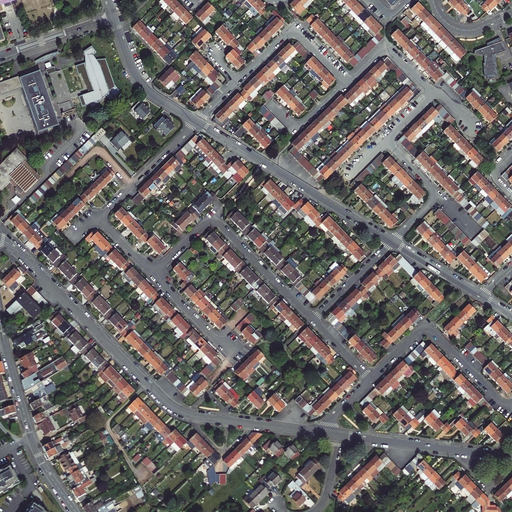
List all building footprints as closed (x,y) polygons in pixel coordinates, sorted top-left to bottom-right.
[(175,0),(174,0),(163,0),(160,3),(163,5),(161,7),(164,11),(165,10),(175,0)] [(182,7),(175,0),(165,10),(172,16),(182,7)] [(251,10),(260,1),(258,0),(248,0),(245,4),(251,10)] [(297,13),(304,6),(297,0),(296,0),(291,6),(297,13)] [(309,0),(297,0),(304,6),(306,9),(312,3),(310,0),(309,0)] [(352,11),(359,5),(353,0),(350,0),(346,5),(352,11)] [(448,2),(454,8),(461,2),(458,0),(448,0),(450,1),(448,2)] [(491,0),(483,0),(479,5),(487,12),(489,10),(491,11),(497,5),(491,0)] [(264,9),(266,7),(260,1),(251,10),(250,11),(256,17),(259,14),(262,17),(267,12),(264,9)] [(464,16),(470,11),(461,2),(454,8),(460,15),(462,13),(464,16)] [(418,16),(424,10),(418,3),(411,9),(418,16)] [(209,17),(216,11),(209,4),(203,10),(209,17)] [(346,5),(343,7),(350,14),(352,11),(346,5)] [(356,20),(365,11),(359,5),(352,11),(350,14),(356,20)] [(300,16),(306,9),(304,6),(297,13),(300,16)] [(187,13),(182,7),(172,16),(177,22),(181,19),(187,13)] [(203,10),(196,16),(203,23),(209,17),(203,10)] [(418,16),(424,22),(430,16),(424,10),(418,16)] [(285,22),(274,11),(272,13),(276,17),(269,23),(271,25),(278,32),(284,26),(283,24),(285,22)] [(371,17),(365,11),(356,20),(362,26),(364,24),(371,17)] [(187,26),(187,25),(194,19),(187,13),(181,19),(187,26)] [(426,32),(436,22),(430,16),(424,22),(420,26),(426,32)] [(206,26),(212,19),(209,17),(203,23),(206,26)] [(376,23),(371,17),(364,24),(370,30),(376,23)] [(317,21),(315,18),(310,23),(312,26),(310,27),(317,34),(324,27),(317,20),(317,21)] [(442,28),(436,22),(426,32),(432,38),(442,28)] [(140,23),(133,30),(139,36),(146,29),(140,23)] [(379,33),(383,29),(376,23),(370,30),(376,36),(377,35),(379,33)] [(225,24),(216,33),(222,40),(229,33),(232,30),(225,24)] [(278,32),(271,25),(265,31),(272,38),(278,32)] [(326,25),(324,27),(317,34),(323,40),(330,33),(326,28),(328,26),(326,25)] [(146,29),(139,36),(145,42),(153,35),(155,33),(149,27),(146,29)] [(212,38),(203,28),(196,34),(205,44),(212,38)] [(448,34),(442,28),(432,38),(438,44),(448,34)] [(263,29),(257,35),(259,37),(266,44),(272,38),(265,31),(263,29)] [(376,36),(370,30),(368,32),(374,38),(375,38),(376,36)] [(338,37),(332,31),(330,33),(336,39),(338,37)] [(403,37),(397,31),(391,37),(396,43),(403,37)] [(237,42),(229,33),(222,40),(229,46),(230,45),(232,47),(237,42)] [(336,39),(330,33),(323,40),(329,46),(336,39)] [(205,44),(196,34),(190,40),(199,50),(205,44)] [(454,41),(448,34),(438,44),(444,50),(454,41)] [(153,35),(145,42),(151,48),(158,41),(153,35)] [(396,43),(402,49),(410,40),(405,35),(403,37),(396,43)] [(338,37),(336,39),(342,45),(345,43),(339,36),(338,37)] [(266,44),(259,37),(253,44),(250,46),(255,52),(258,49),(259,50),(266,44)] [(161,39),(158,41),(151,48),(157,54),(167,44),(161,39)] [(342,45),(336,39),(329,46),(335,52),(342,45)] [(502,43),(501,43),(499,39),(487,45),(487,48),(474,52),(474,55),(479,56),(486,57),(486,59),(484,59),(484,65),(483,65),(484,70),(484,78),(487,78),(487,80),(495,80),(495,78),(497,78),(496,65),(495,65),(494,56),(498,55),(507,52),(502,43)] [(408,54),(416,46),(410,40),(402,49),(408,54)] [(444,50),(450,56),(460,47),(454,41),(444,50)] [(348,51),(351,49),(345,43),(342,45),(348,51)] [(163,60),(173,51),(167,44),(157,54),(163,60)] [(284,51),(290,57),(293,60),(299,54),(298,53),(296,50),(293,48),(290,45),(284,51)] [(348,51),(342,45),(335,52),(341,58),(348,51)] [(114,85),(105,59),(96,60),(92,55),(96,53),(91,46),(82,53),(84,56),(85,63),(75,66),(78,75),(81,74),(88,93),(78,97),(82,107),(89,105),(92,108),(103,98),(106,96),(111,101),(120,92),(114,85)] [(408,54),(413,60),(422,52),(416,46),(408,54)] [(456,62),(459,62),(460,60),(467,53),(460,47),(450,56),(450,57),(456,62)] [(170,67),(179,57),(173,51),(163,60),(170,67)] [(227,58),(233,64),(239,57),(233,51),(227,58)] [(290,57),(284,51),(278,56),(284,63),(290,57)] [(355,57),(348,51),(341,58),(347,64),(349,63),(352,60),(355,57)] [(190,59),(193,61),(191,64),(194,67),(203,59),(197,52),(190,59)] [(419,66),(428,58),(422,52),(413,60),(419,66)] [(278,56),(273,62),(279,68),(284,63),(278,56)] [(246,64),(239,57),(233,64),(239,70),(246,64)] [(290,57),(284,63),(287,65),(293,60),(290,57)] [(313,58),(308,63),(304,66),(310,72),(319,63),(313,58)] [(425,71),(433,63),(428,58),(419,66),(425,71)] [(200,74),(210,65),(203,59),(194,67),(200,74)] [(267,68),(273,74),(279,68),(273,62),(267,68)] [(382,63),(381,62),(375,68),(381,74),(387,68),(385,66),(382,63)] [(310,72),(315,78),(318,76),(324,69),(319,63),(310,72)] [(430,77),(439,69),(433,63),(425,71),(430,77)] [(206,80),(215,71),(210,65),(200,74),(206,80)] [(276,76),(273,74),(267,68),(261,73),(267,79),(269,81),(271,82),(276,77),(276,76)] [(282,70),(279,68),(273,74),(276,76),(282,70)] [(375,68),(368,74),(375,81),(381,74),(375,68)] [(387,68),(381,74),(384,77),(390,71),(387,68)] [(181,78),(172,69),(166,75),(172,81),(174,84),(181,78)] [(330,75),(324,69),(318,76),(324,82),(330,75)] [(441,78),(445,75),(439,69),(430,77),(437,83),(441,78)] [(54,116),(38,70),(29,73),(28,71),(0,81),(0,93),(19,87),(36,136),(47,132),(46,128),(57,124),(54,116)] [(219,80),(222,78),(215,71),(206,80),(213,87),(213,86),(216,83),(219,80)] [(262,85),(267,79),(261,73),(255,79),(262,85)] [(375,81),(368,74),(362,80),(371,89),(377,83),(375,81)] [(377,83),(384,77),(381,74),(375,81),(377,83)] [(159,81),(166,88),(172,81),(166,75),(159,81)] [(336,81),(330,75),(324,82),(329,87),(336,81)] [(318,76),(315,78),(321,84),(324,82),(318,76)] [(256,91),(262,85),(255,79),(250,85),(256,91)] [(371,89),(362,80),(356,86),(365,95),(371,89)] [(168,90),(174,84),(172,81),(166,88),(168,90)] [(244,90),(245,91),(242,94),(250,101),(251,103),(259,94),(258,93),(256,91),(250,85),(244,90)] [(285,85),(279,91),(277,93),(282,99),(291,91),(285,85)] [(350,92),(359,101),(365,95),(356,86),(350,92)] [(399,92),(400,94),(407,88),(405,86),(399,92)] [(210,97),(206,93),(201,88),(196,94),(204,103),(210,97)] [(407,89),(407,88),(400,94),(407,101),(413,95),(412,94),(410,91),(407,89)] [(268,92),(265,94),(270,99),(273,97),(275,94),(271,90),(268,92)] [(288,105),(297,96),(291,91),(282,99),(288,105)] [(466,99),(472,105),(481,97),(475,91),(469,96),(466,99)] [(350,92),(343,99),(348,103),(352,108),(359,101),(350,92)] [(401,107),(407,101),(400,94),(399,92),(392,98),(394,100),(401,107)] [(199,109),(204,103),(196,94),(190,100),(199,109)] [(233,101),(239,107),(242,110),(250,101),(242,94),(240,96),(239,95),(233,101)] [(270,99),(265,94),(262,97),(268,102),(270,99)] [(288,105),(294,111),(302,103),(303,102),(297,96),(288,105)] [(343,99),(341,96),(335,102),(342,109),(348,103),(343,99)] [(478,112),(487,103),(481,97),(472,105),(478,112)] [(388,106),(395,113),(401,107),(394,100),(388,106)] [(142,120),(150,112),(140,101),(131,109),(142,120)] [(233,113),(239,107),(233,101),(227,106),(233,113)] [(335,115),(342,109),(335,102),(329,109),(335,115)] [(308,108),(302,103),(294,111),(299,117),(308,108)] [(478,112),(484,118),(491,111),(493,109),(487,103),(478,112)] [(233,113),(227,106),(222,112),(230,121),(236,115),(233,113)] [(382,113),(388,119),(395,113),(388,106),(382,113)] [(434,110),(432,108),(426,113),(432,120),(438,114),(437,113),(434,110)] [(511,113),(507,108),(502,113),(505,116),(508,114),(509,115),(511,113)] [(323,115),(329,121),(335,115),(329,109),(323,115)] [(484,118),(490,125),(491,123),(497,118),(491,111),(484,118)] [(222,128),(230,121),(222,112),(216,118),(217,118),(213,123),(222,128)] [(376,118),(382,125),(388,119),(382,113),(376,118)] [(427,125),(432,120),(426,113),(420,119),(427,125)] [(316,121),(323,128),(329,121),(323,115),(316,121)] [(382,125),(376,118),(374,117),(374,116),(367,123),(375,131),(376,132),(382,125)] [(166,136),(174,127),(166,119),(165,121),(162,118),(153,127),(156,130),(158,128),(166,136)] [(428,127),(427,125),(420,119),(415,125),(423,133),(429,128),(428,127)] [(249,120),(243,126),(249,132),(255,126),(249,120)] [(310,127),(317,134),(323,128),(316,121),(310,127)] [(332,124),(329,121),(323,128),(325,130),(332,124)] [(367,123),(361,129),(369,137),(375,131),(367,123)] [(417,139),(423,133),(415,125),(409,130),(415,137),(417,139)] [(255,126),(249,132),(254,138),(260,131),(255,126)] [(444,131),(443,132),(449,138),(456,132),(450,126),(444,131)] [(317,134),(310,127),(304,133),(311,140),(313,142),(319,136),(317,134)] [(263,129),(260,131),(254,138),(260,144),(269,135),(263,129)] [(363,143),(369,137),(361,129),(354,135),(356,137),(363,143)] [(511,133),(508,129),(506,131),(502,134),(509,141),(511,138),(511,133)] [(96,142),(103,135),(98,130),(91,138),(96,142)] [(406,139),(408,142),(409,143),(415,137),(409,130),(403,136),(406,139)] [(461,137),(456,132),(449,138),(455,144),(461,137)] [(299,138),(305,145),(311,140),(304,133),(299,138)] [(503,147),(509,141),(502,134),(496,140),(503,147)] [(260,144),(266,150),(275,141),(269,135),(260,144)] [(117,154),(128,144),(120,136),(109,146),(117,154)] [(363,143),(356,137),(350,143),(357,149),(363,143)] [(453,146),(459,151),(467,143),(461,137),(455,144),(453,146)] [(91,147),(96,142),(91,138),(87,142),(91,147)] [(298,152),(305,145),(299,138),(292,145),(294,147),(296,150),(298,152)] [(497,153),(503,147),(496,140),(490,146),(497,153)] [(348,141),(342,147),(351,156),(357,149),(350,143),(348,141)] [(191,150),(190,151),(196,157),(206,148),(200,142),(199,143),(196,146),(194,148),(191,150)] [(464,157),(466,155),(473,149),(467,143),(459,151),(464,157)] [(299,152),(301,154),(307,148),(305,145),(298,152),(299,152)] [(344,162),(351,156),(342,147),(336,153),(344,162)] [(211,153),(206,148),(196,157),(202,163),(211,153)] [(26,162),(28,160),(17,149),(0,165),(0,190),(1,191),(10,182),(13,180),(18,185),(16,188),(15,189),(21,194),(24,191),(26,193),(38,181),(37,180),(40,176),(26,162)] [(466,155),(471,161),(478,154),(473,149),(466,155)] [(216,159),(211,153),(202,163),(207,168),(216,159)] [(329,159),(332,161),(338,168),(344,162),(336,153),(329,159)] [(429,159),(422,153),(420,155),(416,159),(422,166),(429,159)] [(469,163),(475,169),(478,167),(484,160),(478,154),(471,161),(469,163)] [(428,172),(434,165),(436,163),(438,162),(432,156),(429,159),(422,166),(428,172)] [(387,159),(384,162),(382,163),(389,170),(395,163),(389,157),(387,159)] [(216,159),(207,168),(215,177),(224,168),(221,166),(222,165),(216,159)] [(181,166),(178,163),(176,165),(171,160),(165,166),(174,175),(180,169),(179,168),(181,166)] [(338,168),(332,161),(326,167),(332,173),(338,168)] [(240,169),(235,163),(226,171),(231,177),(240,169)] [(401,170),(395,163),(389,170),(395,176),(401,170)] [(443,169),(436,163),(434,165),(440,172),(443,169)] [(319,173),(321,175),(324,178),(326,180),(332,173),(326,167),(324,164),(317,171),(319,173)] [(434,178),(440,172),(434,165),(428,172),(434,178)] [(165,166),(159,172),(167,179),(168,180),(174,175),(165,166)] [(226,171),(224,168),(215,177),(219,181),(222,178),(221,176),(226,171)] [(246,174),(240,169),(231,177),(228,181),(234,187),(246,174)] [(392,178),(399,185),(408,176),(401,170),(395,176),(392,178)] [(111,179),(110,178),(113,176),(108,171),(99,179),(105,185),(111,179)] [(154,177),(161,185),(167,179),(159,172),(154,177)] [(440,184),(446,178),(440,172),(434,178),(440,184)] [(470,179),(476,185),(482,178),(477,173),(470,179)] [(503,175),(508,180),(511,183),(511,176),(510,178),(505,173),(503,175)] [(96,176),(90,182),(93,185),(99,191),(105,185),(99,179),(96,176)] [(414,182),(408,176),(399,185),(401,187),(404,185),(407,188),(414,182)] [(452,184),(455,182),(449,176),(446,178),(440,184),(446,190),(452,184)] [(156,190),(161,185),(154,177),(148,182),(156,190)] [(478,194),(488,184),(482,178),(476,185),(474,187),(472,188),(478,194)] [(16,188),(18,185),(13,180),(10,182),(16,188)] [(156,190),(148,182),(142,189),(148,195),(150,194),(152,197),(157,192),(156,190)] [(420,188),(414,182),(407,188),(413,194),(420,188)] [(269,186),(268,187),(264,184),(259,189),(269,198),(275,192),(269,186)] [(452,197),(457,192),(459,190),(452,184),(446,190),(452,197)] [(488,184),(478,194),(483,200),(494,190),(488,184)] [(87,190),(94,197),(99,191),(93,185),(87,190)] [(353,192),(360,198),(367,192),(360,185),(358,186),(355,189),(353,192)] [(426,194),(420,188),(413,194),(411,196),(417,202),(418,203),(419,203),(420,203),(421,205),(423,203),(424,202),(424,201),(423,200),(422,198),(426,194)] [(142,189),(137,194),(137,195),(142,201),(143,201),(148,195),(142,189)] [(88,203),(94,197),(87,190),(79,199),(84,204),(87,201),(88,203)] [(499,195),(494,190),(483,200),(489,206),(493,202),(499,195)] [(275,192),(269,198),(275,205),(282,198),(275,192)] [(366,204),(373,198),(367,192),(360,198),(366,204)] [(376,195),(373,198),(366,204),(372,211),(382,201),(376,195)] [(498,207),(505,201),(499,195),(493,202),(498,207)] [(206,199),(203,196),(195,205),(201,211),(206,207),(207,208),(211,204),(208,201),(206,199)] [(140,203),(135,198),(131,201),(137,207),(141,204),(140,203)] [(273,207),(275,205),(269,198),(266,201),(273,207)] [(288,204),(282,198),(275,205),(281,211),(288,204)] [(82,206),(84,204),(79,199),(77,201),(77,200),(70,207),(76,214),(83,207),(82,206)] [(135,210),(137,207),(131,201),(129,204),(130,204),(135,210)] [(385,210),(388,207),(382,201),(372,211),(378,217),(385,210)] [(505,201),(498,207),(504,214),(510,208),(511,207),(505,201)] [(489,206),(503,220),(507,216),(504,214),(498,207),(493,202),(489,206)] [(410,209),(404,203),(402,206),(407,211),(410,209)] [(294,211),(288,204),(281,211),(287,217),(292,212),(294,214),(302,206),(301,204),(294,211)] [(201,211),(195,205),(186,213),(194,221),(198,217),(197,216),(201,211)] [(275,205),(273,207),(272,208),(278,214),(278,213),(281,211),(275,205)] [(307,208),(305,209),(302,206),(294,214),(298,217),(301,214),(306,220),(313,214),(307,208)] [(70,220),(76,214),(70,207),(63,213),(70,220)] [(122,209),(114,216),(121,223),(128,216),(122,209)] [(391,216),(385,210),(378,217),(384,223),(391,216)] [(16,211),(5,221),(13,229),(22,221),(17,215),(19,213),(16,211)] [(278,213),(285,220),(287,217),(281,211),(278,213)] [(70,220),(63,213),(57,219),(64,226),(70,220)] [(131,213),(128,216),(121,223),(127,229),(134,222),(137,219),(131,213)] [(194,221),(186,213),(177,221),(184,228),(189,224),(190,225),(194,221)] [(242,222),(234,213),(226,221),(230,225),(230,224),(235,229),(242,222)] [(304,223),(306,220),(301,214),(298,217),(304,223)] [(317,222),(319,220),(313,214),(306,220),(312,227),(315,230),(320,224),(317,222)] [(396,217),(393,214),(391,216),(384,223),(390,229),(397,222),(394,219),(396,217)] [(55,217),(49,223),(51,225),(57,219),(55,217)] [(56,234),(64,226),(57,219),(51,225),(55,230),(53,231),(54,231),(56,234)] [(310,229),(312,227),(306,220),(304,223),(310,229)] [(315,230),(318,233),(319,232),(321,229),(327,235),(334,229),(328,223),(325,220),(320,224),(315,230)] [(28,227),(22,221),(13,229),(19,236),(28,227)] [(184,228),(177,221),(168,230),(171,233),(176,238),(181,233),(180,233),(184,228)] [(430,227),(424,221),(416,230),(421,235),(430,227)] [(138,225),(134,222),(127,229),(133,235),(140,228),(143,226),(140,223),(138,225)] [(242,222),(235,229),(239,233),(239,234),(243,238),(251,231),(242,222)] [(30,226),(28,227),(19,236),(25,242),(35,232),(36,232),(30,226)] [(430,227),(421,235),(426,241),(435,232),(430,227)] [(141,239),(144,242),(149,237),(140,228),(133,235),(139,242),(141,239)] [(327,235),(321,229),(319,232),(325,238),(327,235)] [(340,235),(334,229),(327,235),(330,238),(333,241),(340,235)] [(456,238),(461,232),(459,230),(453,235),(454,236),(456,238)] [(209,237),(210,236),(206,231),(205,231),(198,238),(207,248),(214,241),(209,237)] [(253,247),(260,240),(251,231),(243,238),(248,243),(253,247)] [(34,251),(44,241),(35,232),(25,242),(34,251)] [(439,240),(440,238),(435,232),(426,241),(432,246),(439,240)] [(93,237),(91,234),(85,240),(89,243),(94,248),(101,242),(94,235),(93,237)] [(346,241),(340,235),(333,241),(339,248),(346,241)] [(160,243),(154,237),(151,239),(149,237),(144,242),(146,244),(147,243),(153,250),(160,243)] [(271,246),(262,238),(260,240),(268,249),(271,246)] [(43,258),(50,252),(45,247),(48,244),(45,240),(44,241),(34,251),(37,254),(38,254),(43,258)] [(257,252),(256,252),(260,256),(268,249),(260,240),(253,247),(257,252)] [(432,246),(437,252),(444,245),(439,240),(432,246)] [(469,240),(463,245),(466,248),(471,242),(469,240)] [(218,245),(214,241),(207,248),(215,256),(223,249),(219,245),(218,245)] [(333,241),(330,244),(337,250),(339,248),(333,241)] [(339,248),(345,254),(352,247),(346,241),(339,248)] [(101,242),(94,248),(91,251),(100,260),(104,256),(109,251),(101,242)] [(159,256),(166,250),(160,243),(153,250),(159,256)] [(437,252),(443,258),(452,249),(446,243),(444,245),(437,252)] [(509,255),(511,252),(511,246),(509,243),(502,249),(509,255)] [(265,259),(269,264),(276,257),(270,252),(273,249),(274,248),(272,245),(271,246),(268,249),(260,256),(264,260),(265,259)] [(345,254),(351,260),(358,253),(352,247),(345,254)] [(339,248),(337,250),(342,256),(345,254),(339,248)] [(226,253),(223,249),(215,256),(224,265),(230,258),(226,254),(226,253)] [(456,259),(459,256),(452,249),(443,258),(450,264),(456,259)] [(503,262),(509,255),(502,249),(496,255),(503,262)] [(105,260),(111,266),(118,260),(109,251),(104,256),(107,259),(105,260)] [(57,253),(54,256),(50,252),(43,258),(47,263),(46,264),(50,268),(61,258),(57,253)] [(462,265),(469,258),(463,252),(459,256),(456,259),(462,265)] [(358,253),(351,260),(357,266),(364,260),(358,253)] [(496,255),(494,253),(488,259),(497,268),(503,262),(496,255)] [(348,263),(351,260),(345,254),(342,256),(348,263)] [(474,259),(471,256),(469,258),(462,265),(468,271),(476,264),(472,260),(474,259)] [(276,257),(269,264),(274,268),(273,269),(277,274),(285,266),(276,257)] [(65,261),(61,258),(50,268),(54,272),(55,271),(60,276),(67,269),(62,264),(65,261)] [(235,262),(235,263),(230,258),(224,265),(232,274),(240,267),(235,262)] [(109,269),(111,266),(105,260),(103,262),(109,269)] [(127,269),(118,260),(111,266),(118,273),(119,272),(121,274),(127,269)] [(354,269),(357,266),(351,260),(348,263),(354,269)] [(397,270),(396,268),(401,263),(398,260),(392,265),(388,261),(383,266),(389,273),(391,276),(397,270)] [(474,278),(484,269),(477,262),(476,264),(468,271),(474,278)] [(283,278),(286,282),(293,275),(297,271),(289,263),(285,266),(277,274),(282,279),(283,278)] [(377,274),(375,276),(380,281),(382,279),(383,279),(389,273),(383,266),(376,273),(377,274)] [(244,271),(240,267),(232,274),(241,283),(248,276),(243,271),(244,271)] [(11,268),(5,274),(11,281),(17,275),(11,268)] [(171,274),(176,280),(183,274),(177,268),(171,274)] [(67,285),(75,278),(67,269),(60,276),(64,280),(63,281),(67,285)] [(128,284),(135,277),(127,269),(121,274),(117,278),(125,287),(128,284)] [(480,284),(490,274),(484,269),(474,278),(480,284)] [(341,270),(339,272),(344,278),(347,275),(341,270)] [(343,281),(342,280),(344,278),(339,272),(336,274),(333,277),(330,274),(327,277),(328,278),(330,281),(337,287),(343,281)] [(0,281),(5,287),(11,281),(5,274),(0,278),(0,281)] [(181,293),(186,287),(191,283),(183,274),(176,280),(182,286),(178,290),(181,293)] [(20,278),(17,275),(11,281),(14,284),(20,278)] [(294,292),(299,287),(302,284),(293,275),(286,282),(290,285),(289,286),(294,292)] [(252,281),(248,276),(241,283),(249,292),(257,284),(253,280),(252,281)] [(375,276),(372,279),(371,278),(365,284),(371,290),(374,287),(380,281),(375,276)] [(141,284),(135,277),(128,284),(134,290),(141,284)] [(411,283),(416,288),(422,282),(417,277),(416,278),(411,283)] [(76,293),(84,286),(75,278),(67,285),(71,289),(72,289),(76,293)] [(324,286),(330,281),(328,278),(321,284),(324,286)] [(14,284),(11,281),(5,287),(8,290),(14,284)] [(331,293),(337,287),(330,281),(324,286),(331,293)] [(422,295),(428,289),(422,282),(416,288),(422,295)] [(140,296),(147,290),(141,284),(134,290),(140,296)] [(257,301),(264,294),(260,289),(260,288),(257,284),(249,292),(257,301)] [(318,292),(324,286),(321,284),(315,290),(318,292)] [(366,295),(371,290),(365,284),(359,289),(360,291),(358,293),(366,302),(369,299),(366,295)] [(83,302),(91,295),(84,286),(76,293),(81,298),(80,299),(83,302)] [(324,286),(318,292),(324,299),(331,293),(324,286)] [(183,295),(181,296),(187,302),(194,296),(186,287),(181,293),(183,295)] [(302,289),(299,287),(294,292),(297,295),(302,289)] [(427,300),(433,294),(428,289),(422,295),(427,300)] [(156,299),(147,290),(140,296),(146,303),(148,301),(150,304),(156,299)] [(310,297),(311,299),(318,292),(315,290),(309,296),(310,297)] [(317,305),(318,306),(324,299),(318,292),(311,299),(312,300),(314,302),(317,305)] [(11,313),(21,303),(23,304),(33,315),(38,310),(21,293),(6,308),(11,313)] [(201,303),(204,300),(197,293),(194,296),(201,303)] [(366,302),(358,293),(356,295),(355,294),(348,300),(355,307),(357,310),(360,307),(357,305),(360,302),(364,305),(366,302)] [(264,294),(257,301),(266,310),(269,307),(274,302),(269,297),(269,298),(264,294)] [(441,303),(433,294),(427,300),(433,306),(430,308),(433,311),(441,303)] [(93,311),(100,304),(91,295),(83,302),(87,307),(88,306),(93,311)] [(201,303),(194,296),(187,302),(194,309),(201,303)] [(164,307),(156,299),(150,304),(153,307),(152,308),(158,313),(164,307)] [(204,300),(201,303),(207,309),(210,306),(204,300)] [(348,300),(342,306),(349,313),(355,307),(348,300)] [(282,310),(274,302),(269,307),(270,309),(269,310),(276,316),(282,310)] [(4,310),(11,316),(23,304),(21,303),(11,313),(6,308),(4,310)] [(207,309),(201,303),(194,309),(200,315),(207,309)] [(101,320),(109,312),(100,304),(93,311),(97,315),(96,315),(101,320)] [(465,305),(459,312),(466,318),(472,313),(465,305)] [(210,306),(207,309),(212,315),(215,312),(210,306)] [(349,313),(342,306),(336,312),(343,319),(349,313)] [(158,313),(164,320),(165,319),(167,321),(172,316),(164,307),(158,313)] [(269,310),(270,309),(269,307),(266,310),(265,311),(273,319),(276,316),(269,310)] [(212,315),(207,309),(200,315),(206,321),(212,315)] [(51,310),(47,314),(44,317),(53,326),(60,320),(55,315),(56,314),(51,310)] [(276,316),(281,322),(287,316),(282,310),(276,316)] [(110,328),(117,321),(109,312),(101,320),(104,324),(105,323),(110,328)] [(215,312),(212,315),(218,321),(221,319),(215,312)] [(337,325),(343,319),(336,312),(330,318),(333,320),(335,323),(337,325)] [(416,321),(419,318),(414,313),(414,312),(404,321),(411,328),(418,322),(416,321)] [(459,312),(453,318),(460,325),(466,318),(459,312)] [(162,322),(164,320),(158,313),(155,316),(162,322)] [(343,319),(346,321),(352,315),(349,313),(343,319)] [(218,321),(212,315),(206,321),(212,327),(218,321)] [(167,324),(173,331),(180,324),(172,316),(167,321),(169,323),(167,324)] [(287,329),(293,322),(287,316),(281,322),(287,329)] [(488,331),(492,336),(502,326),(492,316),(487,321),(489,323),(483,329),(487,332),(488,331)] [(454,330),(460,325),(453,318),(447,323),(454,330)] [(218,321),(224,327),(226,325),(221,319),(218,321)] [(338,325),(340,327),(346,321),(343,319),(337,325),(338,325)] [(30,331),(32,335),(44,328),(40,320),(31,325),(33,330),(30,331)] [(65,323),(64,324),(60,320),(53,326),(59,332),(62,335),(69,327),(65,323)] [(129,326),(130,324),(127,321),(122,326),(117,321),(110,328),(114,332),(113,332),(117,337),(129,326)] [(224,327),(218,321),(212,327),(218,333),(224,327)] [(405,335),(411,328),(404,321),(398,328),(405,335)] [(281,322),(279,325),(284,331),(287,329),(281,322)] [(287,329),(292,334),(298,328),(293,322),(287,329)] [(457,333),(454,330),(447,323),(441,329),(451,339),(457,333)] [(172,333),(173,331),(167,324),(165,326),(172,333)] [(181,336),(183,338),(189,333),(180,324),(173,331),(180,337),(181,336)] [(56,335),(59,332),(53,326),(51,329),(56,335)] [(117,337),(126,346),(133,339),(135,337),(129,331),(131,328),(129,326),(117,337)] [(499,337),(504,342),(505,341),(511,335),(502,326),(492,336),(496,340),(499,337)] [(73,332),(69,327),(62,335),(70,344),(77,337),(73,332)] [(252,337),(254,335),(248,328),(246,329),(245,330),(252,337)] [(392,333),(399,340),(405,335),(398,328),(392,333)] [(252,337),(245,330),(243,332),(241,334),(238,337),(245,343),(252,337)] [(32,335),(30,331),(13,341),(16,347),(18,345),(19,347),(20,346),(21,348),(24,346),(25,347),(36,341),(32,335)] [(303,332),(294,340),(301,347),(310,339),(303,332)] [(197,341),(189,333),(183,338),(186,340),(185,341),(190,347),(197,341)] [(393,347),(399,340),(392,333),(386,339),(383,337),(381,340),(384,343),(387,341),(392,346),(393,347)] [(245,343),(252,351),(261,341),(254,334),(254,335),(252,337),(245,343)] [(52,343),(48,335),(40,339),(43,343),(46,341),(48,345),(52,343)] [(82,340),(81,341),(77,337),(70,344),(67,347),(72,353),(75,349),(79,352),(86,345),(82,340)] [(139,345),(141,343),(135,337),(133,339),(139,345)] [(126,346),(132,352),(139,345),(133,339),(126,346)] [(315,345),(310,339),(301,347),(307,353),(315,345)] [(352,351),(359,345),(353,339),(351,341),(347,345),(352,351)] [(182,343),(188,349),(190,347),(185,341),(182,343)] [(194,350),(196,353),(203,347),(197,341),(190,347),(188,349),(187,350),(191,353),(194,350)] [(145,352),(147,349),(141,343),(139,345),(145,352)] [(89,349),(90,349),(86,345),(79,352),(87,361),(94,354),(89,349)] [(132,352),(138,358),(145,352),(139,345),(132,352)] [(313,360),(321,351),(315,345),(307,353),(313,360)] [(359,345),(352,351),(358,357),(365,350),(359,345)] [(422,352),(424,350),(418,345),(413,350),(418,355),(422,352)] [(435,351),(429,345),(426,348),(424,350),(422,352),(418,355),(418,356),(421,360),(424,357),(426,360),(428,358),(435,351)] [(203,347),(196,353),(193,356),(199,362),(208,353),(203,347)] [(358,357),(364,363),(370,356),(373,354),(367,348),(365,350),(358,357)] [(151,357),(153,355),(147,349),(145,352),(151,357)] [(326,359),(327,358),(321,351),(313,360),(322,369),(324,367),(326,365),(329,362),(326,359)] [(435,364),(441,358),(435,351),(428,358),(435,364)] [(145,352),(138,358),(144,364),(151,357),(145,352)] [(214,359),(208,353),(199,362),(205,368),(205,367),(207,365),(210,363),(213,360),(214,359)] [(35,360),(32,354),(19,362),(26,373),(30,370),(33,369),(36,367),(38,366),(35,361),(35,360)] [(98,358),(94,354),(87,361),(95,369),(98,367),(103,362),(99,357),(98,358)] [(261,360),(255,354),(249,360),(255,366),(261,360)] [(369,368),(376,362),(370,356),(364,363),(369,368)] [(151,357),(144,364),(150,370),(157,364),(151,357)] [(435,364),(428,358),(426,360),(432,366),(435,364)] [(435,364),(441,370),(447,364),(441,358),(435,364)] [(39,372),(38,373),(36,374),(33,376),(25,381),(22,383),(25,394),(31,390),(43,383),(67,369),(62,359),(39,372)] [(255,366),(249,360),(243,365),(251,374),(257,368),(255,366)] [(159,361),(157,364),(163,371),(166,368),(159,361)] [(490,361),(487,363),(483,368),(481,370),(487,376),(494,369),(496,367),(490,361)] [(105,377),(111,370),(103,362),(98,367),(100,369),(99,370),(105,377)] [(401,362),(394,368),(402,375),(408,369),(406,367),(401,362)] [(163,371),(157,364),(150,370),(156,377),(157,376),(163,371)] [(455,373),(452,371),(453,370),(447,364),(441,370),(447,376),(449,379),(455,373)] [(251,374),(243,365),(237,370),(246,379),(251,374)] [(402,375),(394,368),(388,375),(395,382),(402,375)] [(406,380),(413,374),(408,369),(402,375),(403,377),(406,380)] [(493,382),(500,375),(494,369),(487,376),(493,382)] [(25,381),(33,376),(30,370),(26,373),(22,375),(25,381)] [(111,383),(118,377),(111,370),(105,377),(111,383)] [(240,385),(246,379),(237,370),(231,376),(240,385)] [(358,379),(357,378),(352,372),(349,375),(351,377),(344,384),(350,389),(356,383),(355,382),(358,379)] [(455,373),(449,379),(457,387),(464,381),(458,375),(457,376),(455,373)] [(395,382),(388,375),(382,381),(389,388),(395,382)] [(397,384),(403,377),(402,375),(395,382),(397,384)] [(506,375),(503,378),(500,375),(493,382),(499,388),(508,379),(509,378),(506,375)] [(195,377),(193,376),(187,382),(189,384),(196,378),(195,377)] [(102,380),(108,386),(111,383),(105,377),(102,380)] [(113,392),(117,389),(124,382),(118,377),(111,383),(108,386),(108,387),(113,392)] [(200,382),(196,378),(189,384),(196,391),(202,385),(200,382)] [(335,385),(337,388),(343,382),(340,379),(334,384),(335,385)] [(455,389),(457,387),(449,379),(447,381),(455,389)] [(511,387),(511,382),(508,379),(499,388),(505,394),(511,387)] [(227,390),(218,381),(210,389),(212,391),(211,393),(217,399),(227,390)] [(391,390),(389,388),(382,381),(376,387),(381,392),(379,394),(383,398),(385,396),(383,394),(386,391),(389,393),(391,390)] [(455,389),(461,395),(469,386),(464,381),(457,387),(455,389)] [(123,395),(129,388),(124,382),(117,389),(123,395)] [(179,389),(181,391),(182,391),(189,384),(187,382),(179,389)] [(344,395),(350,389),(344,384),(343,382),(337,388),(344,395)] [(395,382),(389,388),(391,390),(397,384),(395,382)] [(35,397),(30,399),(32,405),(44,398),(59,391),(55,384),(46,389),(43,383),(31,390),(35,397)] [(189,384),(182,391),(184,393),(189,398),(196,391),(189,384)] [(338,401),(344,395),(337,388),(335,385),(329,392),(338,401)] [(466,400),(475,392),(469,386),(461,395),(466,400)] [(0,401),(8,399),(5,389),(0,390),(0,401)] [(224,406),(225,404),(228,407),(233,403),(236,406),(236,405),(233,402),(236,400),(227,390),(217,399),(224,406)] [(249,406),(255,400),(260,396),(255,390),(244,400),(249,406)] [(332,406),(338,401),(329,392),(323,397),(332,406)] [(475,402),(481,397),(475,392),(466,400),(465,402),(470,407),(475,402)] [(134,395),(127,402),(133,408),(139,401),(134,395)] [(277,403),(279,401),(273,395),(264,404),(270,410),(277,403)] [(316,404),(318,406),(325,413),(332,406),(323,397),(316,404)] [(30,406),(33,412),(41,408),(49,404),(48,402),(47,403),(44,398),(32,405),(30,406)] [(249,406),(255,412),(261,406),(255,400),(249,406)] [(145,407),(139,401),(133,408),(138,413),(145,407)] [(279,401),(277,403),(282,409),(285,407),(279,401)] [(277,403),(270,410),(276,416),(282,409),(277,403)] [(369,404),(366,407),(364,409),(361,412),(367,418),(376,409),(370,403),(369,404)] [(41,408),(44,414),(48,412),(52,410),(49,404),(41,408)] [(318,406),(316,404),(310,409),(312,412),(318,406)] [(78,409),(76,405),(69,408),(71,413),(70,413),(72,418),(71,418),(74,424),(78,422),(79,426),(91,420),(89,417),(85,418),(80,408),(78,409)] [(398,422),(408,412),(402,405),(396,411),(391,415),(398,422)] [(9,419),(17,417),(14,406),(0,408),(0,415),(2,418),(4,417),(3,416),(8,414),(9,419)] [(315,415),(319,419),(325,413),(318,406),(312,412),(313,412),(315,415)] [(151,413),(145,407),(138,413),(135,416),(141,422),(142,421),(144,419),(151,413)] [(377,419),(380,422),(385,417),(377,409),(376,409),(367,418),(373,424),(377,419)] [(429,427),(437,419),(440,416),(433,409),(424,418),(422,420),(429,427)] [(37,425),(51,418),(49,414),(48,412),(44,414),(34,419),(37,425)] [(414,418),(408,412),(398,422),(404,428),(408,424),(411,427),(422,416),(419,413),(414,418)] [(150,425),(156,418),(151,413),(144,419),(150,425)] [(464,425),(458,419),(460,417),(458,415),(448,425),(442,431),(444,433),(452,425),(458,431),(464,425)] [(424,418),(422,416),(411,427),(413,429),(422,420),(424,418)] [(458,419),(464,425),(467,422),(461,416),(460,417),(458,419)] [(55,423),(52,417),(51,418),(37,425),(39,429),(41,428),(45,436),(60,429),(57,422),(55,423)] [(162,424),(156,418),(150,425),(155,430),(162,424)] [(446,422),(443,425),(437,419),(429,427),(435,433),(440,428),(442,431),(448,425),(446,422)] [(468,421),(467,422),(464,425),(458,431),(464,437),(468,432),(471,435),(476,430),(468,421)] [(482,429),(489,436),(496,429),(490,422),(482,429)] [(122,430),(116,424),(111,429),(114,431),(115,431),(118,434),(122,430)] [(164,433),(168,429),(162,424),(155,430),(153,433),(159,438),(164,433)] [(498,426),(496,429),(489,436),(495,442),(496,440),(499,443),(505,438),(502,435),(504,433),(498,426)] [(170,439),(177,433),(170,427),(168,429),(164,433),(170,439)] [(123,428),(122,430),(118,434),(117,435),(120,438),(126,431),(123,428)] [(473,438),(481,430),(478,428),(476,430),(471,435),(473,438)] [(121,442),(129,434),(126,431),(120,438),(118,439),(121,442)] [(192,443),(198,436),(192,431),(183,439),(183,440),(189,446),(192,443)] [(254,432),(241,444),(248,451),(250,453),(256,447),(254,444),(265,434),(254,432)] [(183,440),(183,439),(177,433),(170,439),(177,446),(183,440)] [(192,443),(198,449),(205,443),(198,436),(192,443)] [(62,439),(52,444),(50,441),(41,445),(46,454),(65,445),(62,439)] [(266,450),(269,448),(277,457),(284,450),(285,450),(276,440),(274,442),(271,439),(263,447),(266,450)] [(60,459),(59,456),(60,455),(59,453),(63,451),(63,450),(70,446),(69,445),(73,444),(71,441),(65,445),(46,454),(52,463),(57,461),(60,459)] [(204,456),(211,449),(205,443),(198,449),(204,456)] [(285,450),(284,450),(293,460),(301,453),(291,443),(285,450)] [(123,447),(127,452),(131,448),(127,444),(123,447)] [(235,450),(242,456),(248,451),(241,444),(235,450)] [(217,456),(211,449),(204,456),(201,459),(207,465),(201,471),(206,487),(211,482),(211,475),(209,464),(217,456)] [(229,456),(236,462),(242,456),(235,450),(229,456)] [(69,472),(77,467),(69,453),(60,459),(57,461),(59,465),(62,464),(66,473),(69,472)] [(141,461),(143,464),(149,458),(146,455),(141,461)] [(229,456),(224,461),(230,468),(236,462),(229,456)] [(385,467),(383,465),(380,462),(378,460),(375,457),(369,463),(379,473),(385,467)] [(380,462),(383,465),(388,459),(385,457),(380,462)] [(420,461),(415,457),(413,459),(418,464),(415,467),(415,468),(418,471),(415,473),(419,476),(427,467),(421,461),(420,461)] [(151,461),(150,459),(149,458),(143,464),(146,466),(151,461)] [(312,460),(302,469),(309,476),(314,471),(315,472),(319,467),(312,460)] [(385,467),(388,470),(393,465),(390,462),(385,467)] [(372,479),(379,473),(369,463),(363,470),(372,479)] [(0,493),(2,492),(8,488),(10,487),(10,486),(19,482),(16,477),(16,476),(13,471),(12,471),(10,467),(2,471),(2,470),(0,471),(0,493)] [(71,477),(80,472),(77,467),(69,472),(71,477)] [(424,481),(426,479),(433,473),(427,467),(419,476),(424,481)] [(293,478),(301,486),(306,480),(309,476),(302,469),(293,478)] [(369,482),(372,479),(363,470),(357,476),(363,482),(367,479),(369,482)] [(71,484),(83,477),(80,472),(71,477),(68,478),(71,484)] [(426,479),(432,485),(438,479),(433,473),(426,479)] [(266,491),(268,488),(270,490),(276,483),(269,475),(262,482),(260,480),(257,483),(266,491)] [(463,476),(462,478),(459,475),(454,480),(449,484),(451,486),(453,485),(460,491),(462,489),(469,482),(463,476)] [(222,477),(219,476),(218,483),(214,482),(214,485),(220,486),(222,477)] [(366,485),(363,482),(357,476),(351,482),(360,491),(366,485)] [(86,484),(83,477),(71,484),(74,491),(78,489),(86,484)] [(424,481),(423,483),(428,488),(432,485),(426,479),(424,481)] [(437,491),(444,484),(438,479),(432,485),(428,488),(431,491),(435,488),(437,491)] [(94,484),(92,481),(86,484),(78,489),(83,498),(86,496),(84,491),(94,484)] [(355,498),(361,492),(360,491),(351,482),(345,487),(355,498)] [(469,482),(462,489),(468,495),(475,488),(469,482)] [(264,493),(266,491),(257,483),(254,486),(256,488),(249,495),(257,502),(265,495),(264,493)] [(511,491),(505,484),(499,490),(506,497),(508,499),(511,495),(511,491)] [(142,492),(139,487),(133,491),(135,497),(142,492)] [(302,503),(301,501),(304,498),(293,487),(289,491),(294,496),(295,495),(296,496),(289,503),(295,510),(302,503)] [(337,498),(346,507),(355,498),(345,487),(338,494),(340,495),(337,498)] [(470,505),(481,494),(475,488),(468,495),(466,497),(464,499),(470,505)] [(78,489),(74,491),(81,503),(88,499),(86,496),(83,498),(78,489)] [(466,497),(468,495),(462,489),(460,491),(466,497)] [(500,503),(506,497),(499,490),(493,496),(500,503)] [(485,503),(487,500),(481,494),(470,505),(469,506),(472,509),(474,509),(478,505),(480,507),(480,511),(494,511),(494,508),(489,508),(486,507),(486,504),(485,503)] [(246,511),(250,507),(251,508),(257,502),(249,495),(243,501),(241,499),(238,503),(246,511)] [(44,511),(42,510),(43,510),(38,506),(37,506),(33,503),(28,510),(27,510),(25,511),(44,511)] [(84,509),(86,511),(98,511),(107,507),(104,503),(95,509),(92,504),(84,509)]
